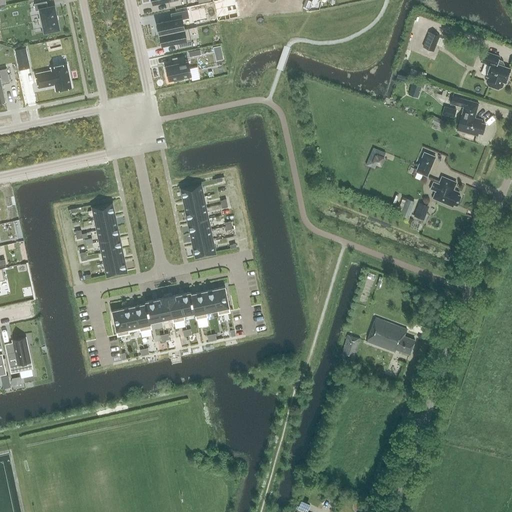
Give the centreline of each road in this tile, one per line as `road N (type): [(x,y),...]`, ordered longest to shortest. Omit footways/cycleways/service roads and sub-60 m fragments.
road 1 (unclassified): [(392,511),(511,172)]
road 2 (residential): [(163,275),(232,260),(250,333)]
road 3 (residential): [(105,364),(91,296),(163,275)]
road 4 (residential): [(137,149),(163,275)]
